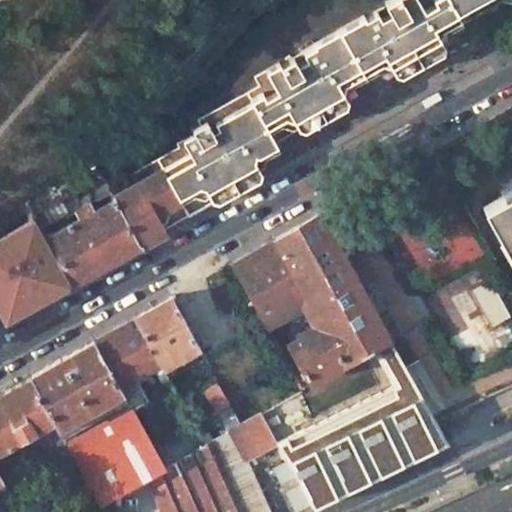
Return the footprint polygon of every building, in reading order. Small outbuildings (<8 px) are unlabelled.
[(249,77),(254,86),(193,121),(195,126),(186,131),(188,134),(172,144),(174,147),(115,180),(122,191),(112,197),(113,199),(137,245),(158,233),(159,229),(207,202),(212,203),(258,178),(249,163),(251,157),(271,147),(272,144),(293,132),(301,133),(341,111),(344,106),(335,89),(337,84),(341,87),(384,63),(392,78),(398,79),(440,54),(442,49),(435,36),(436,30),(462,16),(453,0),(382,0),(380,1),(382,6),(366,14),(366,13),(310,44),(311,46),(276,66),(274,63),(249,77)] [(492,0),(498,0),(511,3),(511,0),(453,0),(462,16),(492,0)] [(511,190),(481,208),(511,263),(511,190)] [(41,241),(65,285),(137,245),(113,199),(92,212),(88,206),(75,213),(78,220),(46,238),(41,241)] [(28,205),(0,220),(0,318),(1,321),(65,285),(41,241),(46,238),(28,205)] [(278,339),(304,386),(388,340),(379,322),(317,214),(227,263),(264,330),(307,306),(314,318),(278,339)] [(468,295),(489,330),(509,318),(487,283),(468,295)] [(196,348),(167,297),(130,318),(156,363),(160,368),(196,348)] [(130,318),(89,340),(115,386),(131,377),(156,363),(130,318)] [(468,335),(444,348),(460,377),(484,364),(468,335)] [(115,386),(89,340),(26,376),(51,421),(55,428),(119,394),(115,386)] [(293,466),(310,506),(392,469),(446,442),(400,360),(307,407),(330,449),(293,466)] [(51,421),(26,376),(0,390),(0,448),(17,439),(51,421)] [(115,386),(119,394),(128,410),(145,401),(131,377),(115,386)] [(215,382),(200,391),(216,418),(231,408),(215,382)] [(214,440),(248,511),(274,511),(252,464),(284,446),(267,412),(214,440)] [(55,428),(51,421),(17,439),(39,476),(71,457),(55,428)] [(240,511),(209,443),(143,478),(157,511),(240,511)] [(157,511),(143,478),(124,488),(135,511),(157,511)] [(15,511),(6,495),(0,498),(0,511),(15,511)] [(114,511),(106,497),(78,511),(114,511)]
